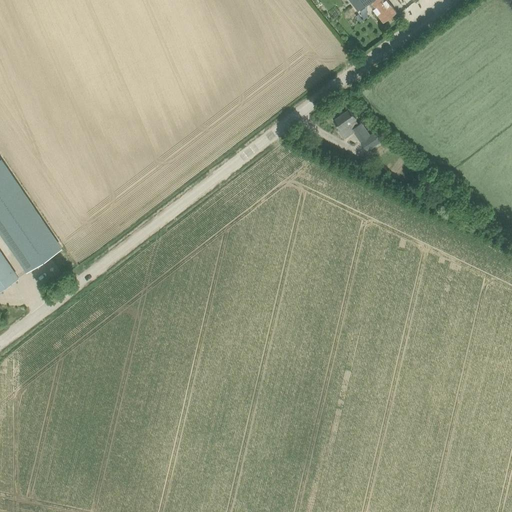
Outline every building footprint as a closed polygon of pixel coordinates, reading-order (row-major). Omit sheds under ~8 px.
[(349,0),(352,3),(358,11),(369,2),(384,22),(396,12),(387,0),(349,0)] [(374,131),(370,134),(361,122),(358,124),(355,119),(356,118),(349,109),(334,119),(340,128),(339,131),(343,136),(346,137),(354,131),(367,151),(381,140),(374,131)] [(51,255),(62,248),(1,159),(0,159),(0,228),(28,271),(51,255)] [(429,202),(434,207),(444,195),(436,189),(433,192),(436,194),(429,202)] [(0,249),(0,289),(18,277),(0,249)]
